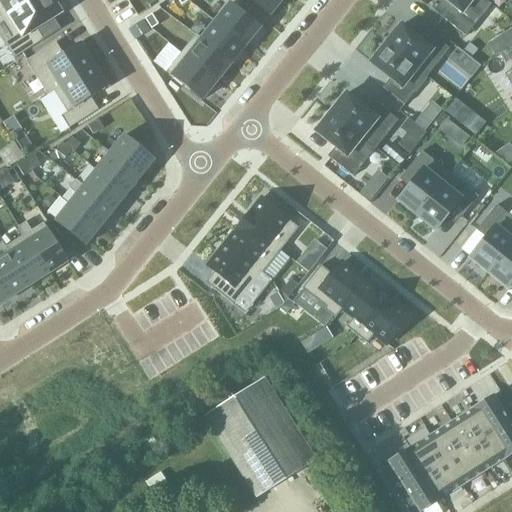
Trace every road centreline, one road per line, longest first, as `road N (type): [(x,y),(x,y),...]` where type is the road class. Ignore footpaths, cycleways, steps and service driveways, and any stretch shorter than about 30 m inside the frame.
road 1 (residential): [(240,124),(481,316)]
road 2 (residential): [(0,360),(109,291),(210,162)]
road 3 (residential): [(88,0),(175,136),(210,162)]
road 4 (residential): [(341,419),(457,346),(481,316)]
road 5 (residential): [(240,124),(339,0)]
